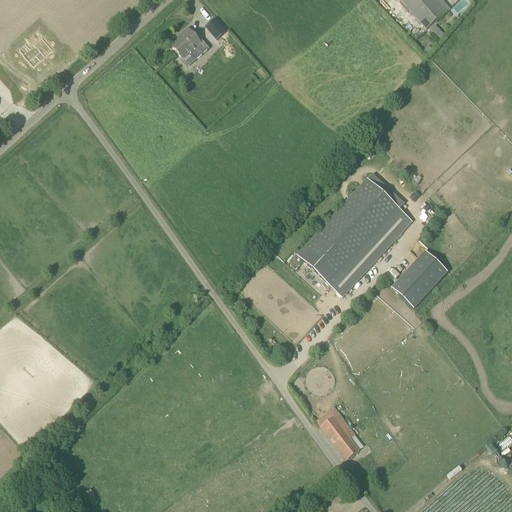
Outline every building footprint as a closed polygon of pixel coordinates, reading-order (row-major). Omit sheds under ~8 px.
[(399,0),(426,31),(450,11),(440,0),(399,0)] [(214,19),(205,27),(216,41),(225,33),(214,19)] [(170,47),(181,60),(200,44),(187,30),(180,36),(182,37),(170,47)] [(446,38),(442,34),(437,39),(441,42),(446,38)] [(23,56),(33,68),(53,51),(42,39),(30,50),(26,45),(19,51),(23,56)] [(372,176),(305,249),(304,250),(304,249),(296,257),(342,300),(412,223),(399,211),(404,205),(372,176)] [(411,311),(445,274),(421,253),(388,290),(411,311)] [(333,408),(316,421),(320,427),(319,427),(346,462),(359,453),(350,441),(355,437),(333,408)]
